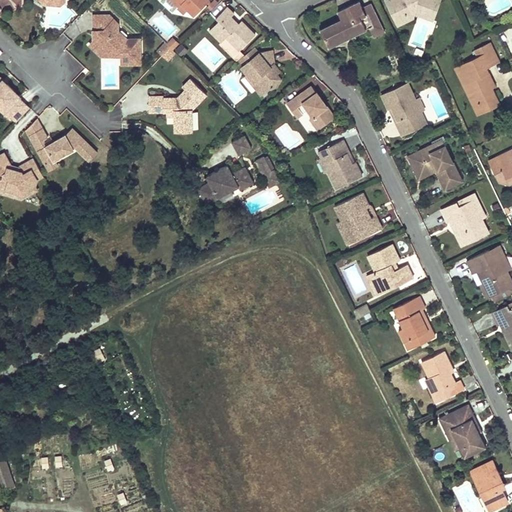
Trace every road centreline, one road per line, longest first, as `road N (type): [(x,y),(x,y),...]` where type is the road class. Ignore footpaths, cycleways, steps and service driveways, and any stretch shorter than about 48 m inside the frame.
road 1 (residential): [(270,20),(350,98),(511,432)]
road 2 (track): [(273,228),(0,374)]
road 3 (residential): [(0,36),(102,120)]
